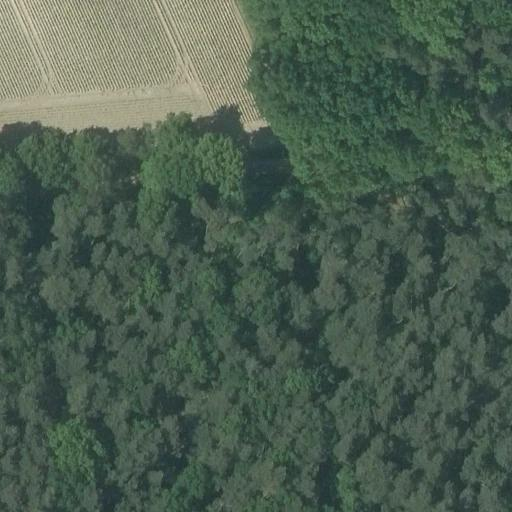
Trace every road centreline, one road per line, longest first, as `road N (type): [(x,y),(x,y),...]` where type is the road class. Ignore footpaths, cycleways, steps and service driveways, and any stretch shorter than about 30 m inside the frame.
road 1 (track): [(511,149),(0,193)]
road 2 (track): [(308,165),(238,0)]
